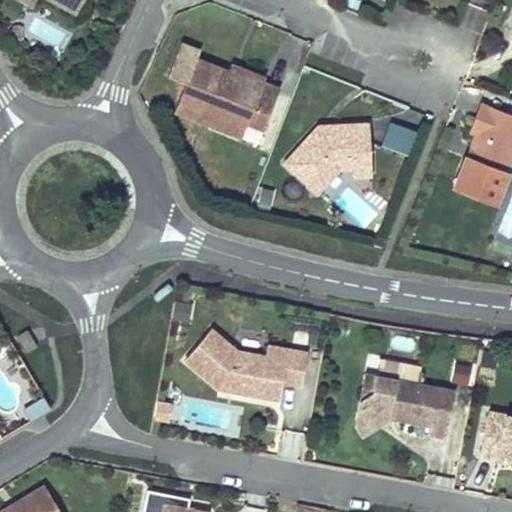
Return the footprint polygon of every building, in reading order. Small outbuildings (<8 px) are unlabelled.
[(10,0),(25,8),(29,0),(40,0),(68,15),(76,0),(10,0)] [(182,41),(178,51),(195,57),(199,47),(182,41)] [(169,72),(186,79),(195,57),(178,51),(169,72)] [(263,129),(279,88),(263,82),(265,77),(231,64),(228,70),(195,57),(186,79),(174,110),(210,124),(215,110),(246,123),(263,129)] [(511,145),(511,111),(476,97),(463,131),(467,132),(446,185),(490,202),(511,145)] [(241,137),(246,123),(215,110),(210,124),(241,137)] [(419,127),(393,117),(383,141),(409,152),(419,127)] [(338,168),(353,168),(353,157),(370,156),(369,123),(332,125),(333,133),(326,133),(318,126),(285,163),(317,192),(338,168)] [(371,174),(370,156),(353,157),(353,168),(353,175),(371,174)] [(277,189),(263,186),(259,207),(274,209),(277,189)] [(175,299),(172,318),(189,321),(192,302),(175,299)] [(300,385),(306,353),(289,350),(268,346),(266,356),(236,350),(210,329),(185,361),(219,387),(277,398),(280,382),(283,382),(300,385)] [(36,346),(27,330),(17,336),(27,351),(36,346)] [(469,382),(472,365),(454,362),(451,379),(469,382)] [(371,391),(374,375),(364,373),(359,399),(371,391)] [(449,413),(454,390),(374,375),(371,391),(359,399),(358,406),(356,412),(363,423),(376,426),(389,417),(390,412),(397,414),(396,418),(431,425),(429,434),(445,436),(449,413)] [(44,395),(25,403),(31,416),(50,408),(44,395)] [(362,435),(376,426),(363,423),(356,412),(355,423),(362,435)] [(511,416),(488,412),(480,454),(511,460),(511,416)] [(60,511),(44,484),(13,503),(16,509),(10,511),(9,511),(7,507),(0,511),(60,511)] [(190,497),(167,493),(149,490),(144,511),(163,511),(165,504),(188,508),(190,497)] [(9,511),(10,511),(16,509),(13,503),(7,507),(9,511)]
